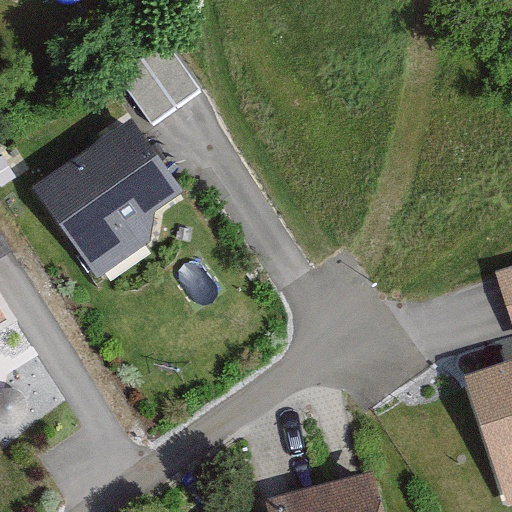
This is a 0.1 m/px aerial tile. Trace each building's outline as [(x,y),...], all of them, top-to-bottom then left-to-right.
[(166,50),(115,83),(149,134),(199,101),(166,50)] [(91,285),(151,248),(151,217),(175,202),(131,133),(34,193),(91,285)] [(0,243),(0,265),(10,260),(0,243)] [(511,280),(494,287),(511,340),(511,280)] [(511,511),(511,376),(464,393),(504,511),(511,511)] [(379,511),(372,479),(264,505),(265,511),(379,511)]
